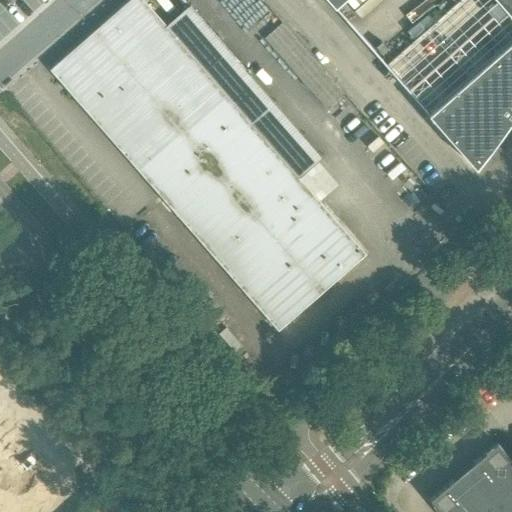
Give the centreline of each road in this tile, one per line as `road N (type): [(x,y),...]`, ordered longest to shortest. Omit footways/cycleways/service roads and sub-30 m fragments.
road 1 (secondary): [(271,511),(0,199)]
road 2 (tertiary): [(294,511),(511,303)]
road 3 (unknown): [(384,97),(489,2)]
